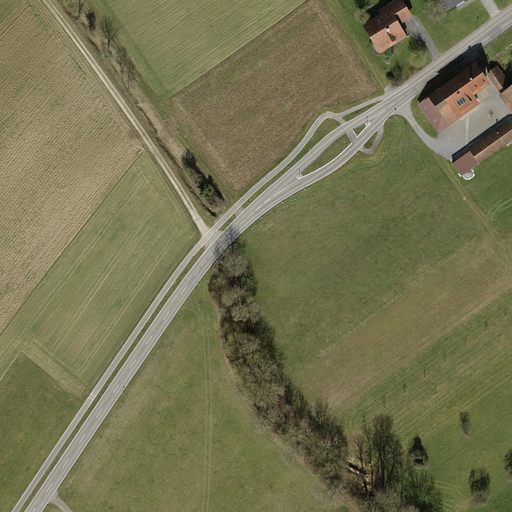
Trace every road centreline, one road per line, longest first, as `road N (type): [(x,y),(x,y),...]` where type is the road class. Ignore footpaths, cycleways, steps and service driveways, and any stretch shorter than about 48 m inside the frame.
road 1 (secondary): [(511,18),(351,135),(218,246),(33,511)]
road 2 (track): [(46,0),(218,246)]
road 3 (track): [(80,0),(236,207)]
